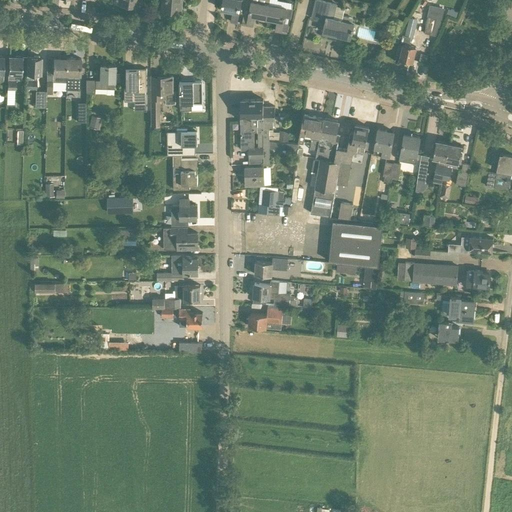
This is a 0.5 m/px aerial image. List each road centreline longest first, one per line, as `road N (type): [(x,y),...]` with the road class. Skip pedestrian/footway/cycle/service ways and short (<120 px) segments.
road 1 (unclassified): [(224,359),(222,53)]
road 2 (tertiary): [(489,108),(222,53)]
road 3 (tertiary): [(197,48),(0,21)]
road 4 (unclassified): [(224,359),(220,511)]
road 5 (track): [(500,379),(485,511)]
